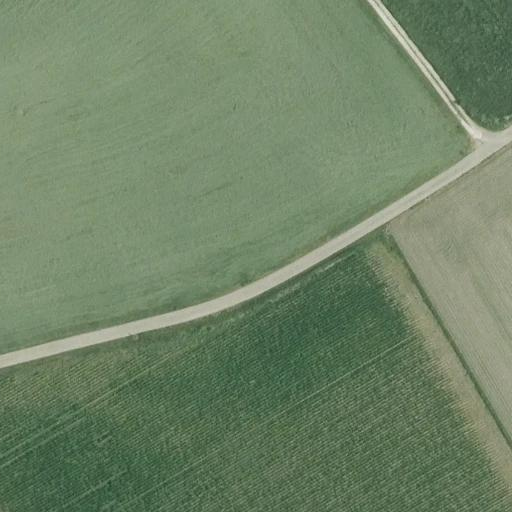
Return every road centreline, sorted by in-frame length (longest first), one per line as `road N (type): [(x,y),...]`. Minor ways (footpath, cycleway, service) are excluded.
road 1 (unclassified): [(0,363),(240,297),(511,133)]
road 2 (track): [(374,0),(488,152)]
